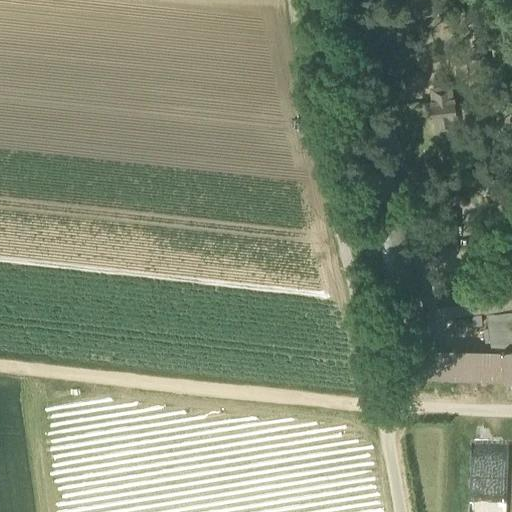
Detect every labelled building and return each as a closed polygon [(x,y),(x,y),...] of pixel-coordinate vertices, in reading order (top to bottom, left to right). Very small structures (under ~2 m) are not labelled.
[(466,61),(467,73),(481,71),(479,59),(466,61)] [(436,118),(437,130),(453,128),(451,116),(456,115),(454,99),(450,100),(449,88),(432,89),(434,102),(429,102),(431,118),(436,118)] [(377,160),(380,167),(388,165),(379,141),(371,144),(374,151),(370,153),(373,162),(377,160)] [(477,181),(479,194),(491,192),(490,180),(477,181)] [(358,215),(377,298),(416,289),(398,206),(358,215)] [(440,217),(440,229),(454,228),(454,217),(440,217)] [(444,315),(511,305),(511,277),(439,289),(444,315)] [(405,378),(504,380),(500,352),(431,351),(418,294),(387,300),(390,314),(391,313),(405,378)] [(511,311),(495,314),(500,352),(504,380),(511,380),(511,311)] [(506,511),(509,440),(450,438),(446,511),(506,511)]
